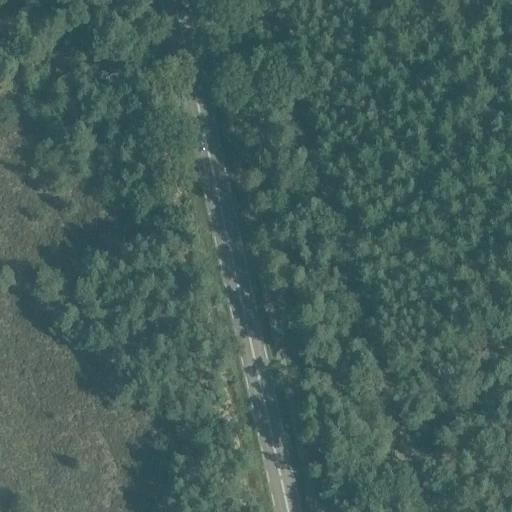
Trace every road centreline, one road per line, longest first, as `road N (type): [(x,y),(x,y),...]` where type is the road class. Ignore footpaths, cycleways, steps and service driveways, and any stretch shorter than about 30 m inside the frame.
road 1 (track): [(259,0),(418,511)]
road 2 (primary): [(286,511),(174,0)]
